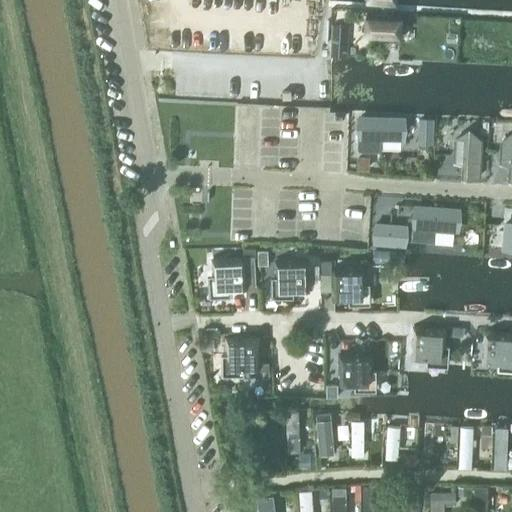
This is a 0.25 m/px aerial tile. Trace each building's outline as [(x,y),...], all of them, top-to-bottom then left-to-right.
[(399,38),(401,16),(367,14),(365,36),(399,38)] [(336,25),(334,55),(348,56),(349,26),(336,25)] [(404,119),(360,118),(359,149),(379,150),(379,138),(403,139),(404,119)] [(422,121),(422,145),(433,145),(434,121),(422,121)] [(469,133),(455,140),(454,160),(464,160),(463,176),(479,176),(481,141),(469,133)] [(510,162),(509,178),(511,177),(511,135),(502,141),(501,162),(510,162)] [(367,158),(358,158),(358,168),(367,169),(367,158)] [(459,210),(416,206),(413,238),(420,239),(421,241),(430,241),(434,238),(435,228),(444,229),(446,230),(454,231),(457,228),(459,210)] [(406,226),(376,223),(374,243),(405,246),(406,226)] [(258,247),(246,248),(246,255),(246,257),(258,256),(258,247)] [(270,250),(260,250),(260,264),(270,264),(270,250)] [(244,259),(213,261),(215,291),(246,290),(244,259)] [(307,261),(276,262),(277,293),(308,292),(307,261)] [(365,269),(334,269),(334,301),(366,300),(365,269)] [(460,327),(448,326),(448,333),(461,334),(460,327)] [(445,330),(415,328),(413,359),(443,361),(445,330)] [(511,334),(486,333),(484,364),(511,365),(511,334)] [(258,339),(227,339),(228,370),(259,370),(258,339)] [(371,355),(340,355),(340,386),(371,386),(371,355)] [(327,380),(327,393),(338,392),(338,380),(327,380)] [(277,413),(264,415),(268,462),(281,460),(277,413)] [(287,450),(301,450),(300,413),(286,413),(287,450)] [(316,415),(319,455),(334,453),(334,451),(340,451),(339,437),(333,437),(330,413),(316,415)] [(364,421),(351,420),(351,456),(363,455),(364,421)] [(435,423),(423,423),(421,457),(433,458),(435,423)] [(480,424),(480,433),(491,434),(491,425),(480,424)] [(400,426),(388,425),(385,459),(398,459),(400,426)] [(473,427),(460,426),(460,443),(458,467),(471,468),(473,427)] [(508,427),(495,426),(493,468),(506,468),(508,427)] [(301,451),(299,451),(300,469),(316,468),(315,450),(301,451)] [(374,511),(375,486),(362,486),(362,511),(374,511)] [(486,511),(488,486),(474,486),(473,511),(486,511)] [(346,511),(345,487),(331,487),(331,511),(346,511)] [(471,487),(461,487),(461,496),(472,496),(471,487)] [(313,511),(311,490),(299,490),(300,511),(313,511)] [(418,490),(394,491),(395,511),(419,510),(418,490)] [(454,492),(430,493),(430,511),(444,511),(444,506),(455,505),(454,492)] [(275,511),(273,495),(256,497),(258,511),(275,511)]
